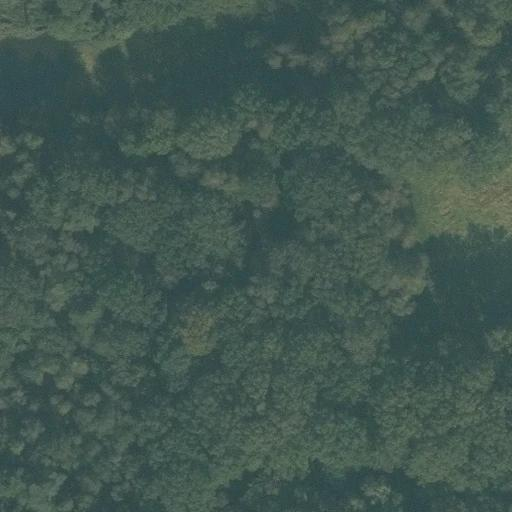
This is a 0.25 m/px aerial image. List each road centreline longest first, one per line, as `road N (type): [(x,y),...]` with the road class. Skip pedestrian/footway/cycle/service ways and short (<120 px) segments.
road 1 (track): [(121,511),(122,460),(160,402),(198,375),(141,359),(60,309),(21,325),(0,310)]
road 2 (track): [(198,375),(423,360),(449,322)]
